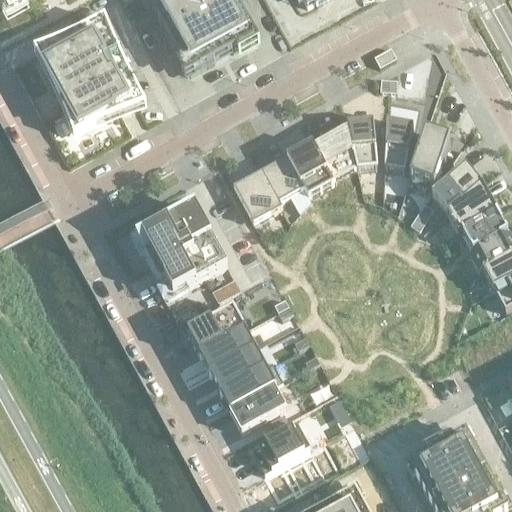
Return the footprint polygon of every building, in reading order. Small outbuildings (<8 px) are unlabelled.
[(2,0),(13,19),(29,10),(26,5),(34,0),(2,0)] [(234,0),(163,0),(150,8),(183,69),(188,67),(193,77),(190,78),(189,79),(190,81),(190,80),(194,78),(258,44),(234,0)] [(296,0),(298,4),(298,5),(302,3),(307,12),(316,8),(317,11),(336,0),(296,0)] [(490,34),(511,35),(511,16),(491,16),(490,34)] [(111,63),(105,66),(97,51),(96,51),(93,47),(94,46),(88,34),(45,58),(46,60),(39,64),(47,78),(46,79),(54,93),(55,92),(80,138),(113,120),(114,122),(129,114),(124,105),(130,102),(131,103),(132,103),(111,63)] [(391,54),(374,63),(380,73),(396,65),(397,64),(391,54)] [(389,86),(381,86),(381,98),(389,98),(389,86)] [(397,87),(389,86),(389,98),(397,99),(397,87)] [(357,176),(378,174),(374,129),(347,131),(347,132),(357,176)] [(387,129),(385,175),(405,179),(414,134),(387,129)] [(314,150),(313,150),(334,189),(357,176),(347,132),(325,144),(326,146),(315,152),(314,150)] [(435,194),(451,147),(426,138),(410,186),(435,194)] [(334,189),(313,150),(287,164),(305,196),(309,203),(334,189)] [(287,164),(262,178),(279,210),(280,209),(305,196),(287,164)] [(466,172),(432,200),(448,220),(482,192),(466,172)] [(262,178),(234,194),(254,230),(283,215),(280,209),(279,210),(262,178)] [(448,220),(459,240),(462,239),(497,219),(482,192),(448,220)] [(142,241),(174,300),(233,267),(201,209),(142,241)] [(473,259),(508,239),(497,219),(462,239),(473,259)] [(416,223),(411,231),(419,237),(425,228),(416,223)] [(484,278),(483,277),(511,261),(511,246),(508,239),(473,259),(470,260),(480,279),(480,280),(484,278)] [(484,278),(494,296),(511,286),(511,261),(483,277),(484,278)] [(511,286),(494,296),(506,318),(511,314),(511,286)] [(285,306),(275,312),(278,318),(289,313),(285,306)] [(289,313),(278,318),(282,326),(293,320),(289,313)] [(188,340),(200,361),(245,337),(234,316),(213,327),(209,320),(199,326),(202,333),(188,340)] [(245,337),(200,361),(200,363),(210,379),(210,380),(256,355),(245,337)] [(306,344),(295,349),(299,356),(310,351),(309,350),(306,344)] [(256,355),(210,380),(211,381),(220,398),(220,399),(266,374),(256,355)] [(316,363),(306,368),(310,375),(320,370),(317,364),(316,363)] [(266,374),(220,399),(221,400),(230,417),(231,418),(274,395),(276,393),(266,374)] [(499,393),(481,402),(487,413),(507,403),(506,401),(504,402),(499,393)] [(242,439),(285,416),(274,395),(231,418),(242,439)] [(339,405),(329,411),(335,420),(345,415),(339,405)] [(271,427),(275,434),(288,427),(284,420),(271,427)] [(298,432),(252,457),(265,481),(311,456),(298,432)] [(503,504),(474,451),(472,452),(465,439),(450,447),(448,443),(423,456),(425,460),(411,468),(418,481),(416,482),(432,511),(504,511),(501,505),(503,504)] [(311,456),(265,481),(278,504),(294,495),(296,499),(339,475),(325,448),(311,456)] [(366,454),(352,461),(357,470),(371,463),(366,454)] [(363,511),(356,498),(330,511),(363,511)]
